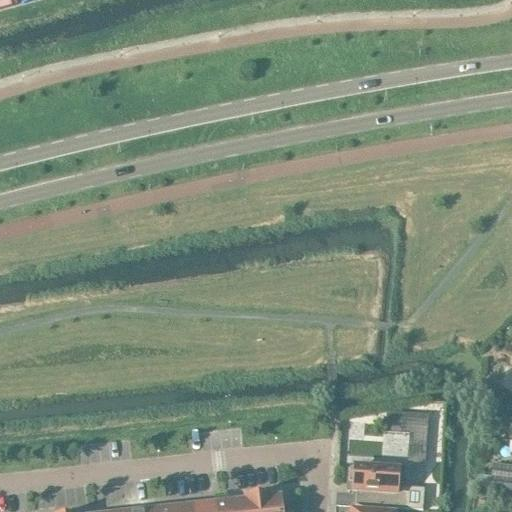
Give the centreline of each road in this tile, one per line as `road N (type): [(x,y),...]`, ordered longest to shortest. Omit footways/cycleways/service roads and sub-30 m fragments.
road 1 (secondary): [(0,200),(511,97)]
road 2 (secondary): [(511,59),(90,136),(0,160)]
road 3 (residential): [(0,486),(299,451),(315,461),(312,511)]
